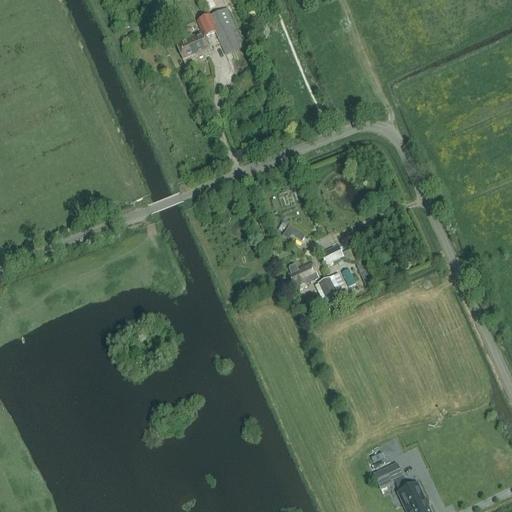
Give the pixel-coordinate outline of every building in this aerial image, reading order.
[(195,58),(212,50),(205,36),(215,32),(226,55),(243,46),(226,9),(197,22),(202,32),(187,39),(187,41),(177,46),(184,61),(194,56),(195,58)] [(290,202),(298,201),(297,192),(289,192),(290,202)] [(298,228),(294,233),(305,242),(309,237),(298,228)] [(322,257),(326,266),(344,258),(339,246),(325,252),(327,255),(322,257)] [(289,270),(290,273),(288,274),(293,285),(296,284),(300,291),(307,288),(306,285),(318,279),(311,264),(298,270),(296,267),(294,265),(289,268),(289,270)] [(339,275),(318,284),(331,311),(342,306),(343,307),(352,303),(339,275)] [(319,310),(322,316),(330,313),(327,306),(319,310)] [(402,480),(396,467),(374,477),(381,492),(394,486),(398,495),(396,495),(404,511),(427,511),(426,508),(427,508),(424,502),(423,503),(416,487),(406,491),(401,480),(402,480)]
